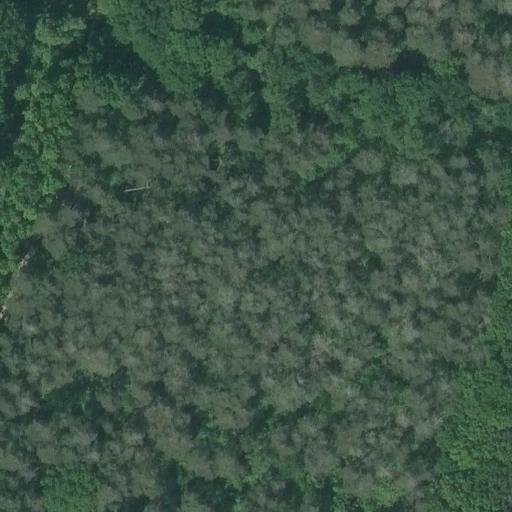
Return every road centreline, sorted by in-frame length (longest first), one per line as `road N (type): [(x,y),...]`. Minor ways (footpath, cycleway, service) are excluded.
road 1 (track): [(511,97),(254,39),(8,0)]
road 2 (track): [(0,114),(49,0)]
